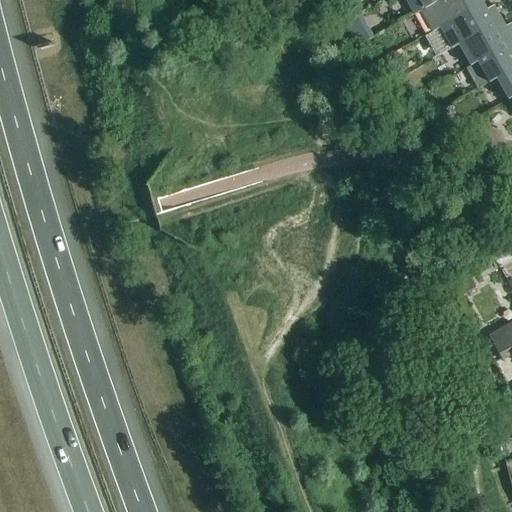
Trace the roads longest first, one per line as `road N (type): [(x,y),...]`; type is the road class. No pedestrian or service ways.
road 1 (motorway): [(142,511),(58,269),(0,63)]
road 2 (motorway): [(0,250),(87,511)]
